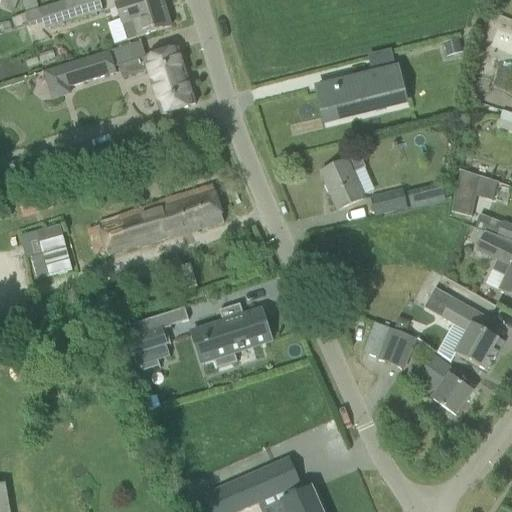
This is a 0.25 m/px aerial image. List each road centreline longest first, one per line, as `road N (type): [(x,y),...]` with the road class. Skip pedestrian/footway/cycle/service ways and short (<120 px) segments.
road 1 (residential): [(416,511),(337,372),(208,48),(197,0)]
road 2 (residential): [(437,511),(511,415)]
